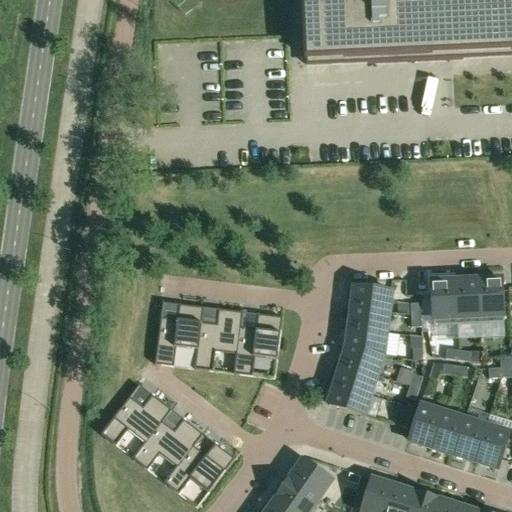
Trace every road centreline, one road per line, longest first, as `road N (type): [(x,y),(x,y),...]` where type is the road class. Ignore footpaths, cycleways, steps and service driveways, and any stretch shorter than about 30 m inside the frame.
road 1 (residential): [(70,511),(68,406),(128,0)]
road 2 (tertiary): [(0,343),(49,0)]
road 3 (residential): [(282,428),(511,498)]
road 4 (residential): [(314,312),(320,282),(333,267),(511,258)]
road 5 (residential): [(161,294),(314,312)]
road 6 (residential): [(261,465),(140,376)]
road 7 (residential): [(282,428),(314,312)]
